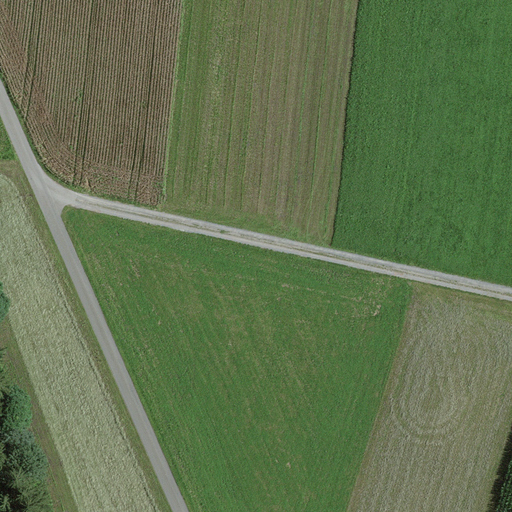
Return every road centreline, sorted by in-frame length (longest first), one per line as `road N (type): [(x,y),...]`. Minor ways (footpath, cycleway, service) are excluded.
road 1 (track): [(511,295),(46,195)]
road 2 (unclassified): [(183,511),(0,90)]
